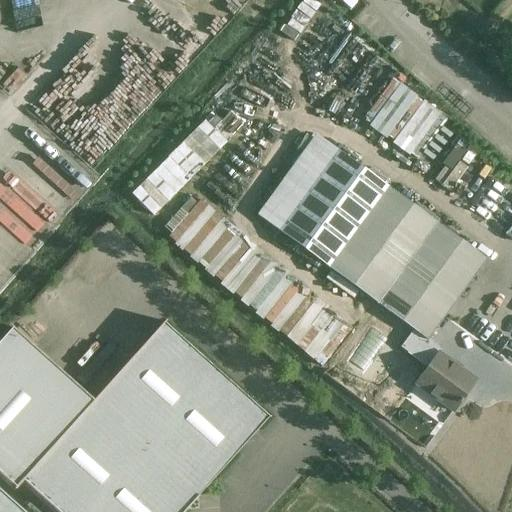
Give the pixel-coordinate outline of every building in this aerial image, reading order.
[(357,4),(352,0),(343,0),(341,3),(350,11),(357,4)] [(415,385),(452,413),(476,381),(440,354),(442,351),(428,341),(487,260),(337,150),(316,134),(256,216),(278,231),(277,232),(412,331),(399,348),(427,368),(415,385)] [(192,139),(150,177),(170,199),(212,161),(192,139)] [(511,186),(469,154),(461,166),(466,170),(447,195),(506,240),(511,232),(511,186)] [(356,322),(191,196),(161,235),(326,361),(356,322)] [(21,481),(55,511),(184,511),(268,418),(163,323),(92,402),(10,329),(0,340),(0,475),(14,488),(21,481)] [(479,498),(503,486),(495,470),(471,483),(479,498)] [(0,491),(0,511),(8,511),(15,505),(0,491)]
